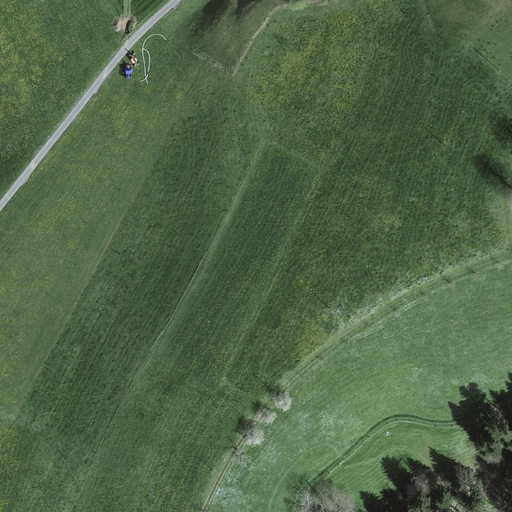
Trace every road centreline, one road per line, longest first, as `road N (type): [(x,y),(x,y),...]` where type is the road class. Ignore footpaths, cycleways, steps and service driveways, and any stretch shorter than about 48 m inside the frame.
road 1 (track): [(511,254),(410,296),(314,360),(244,436),(204,511)]
road 2 (track): [(297,511),(305,489),(386,419),(454,422),(511,394)]
